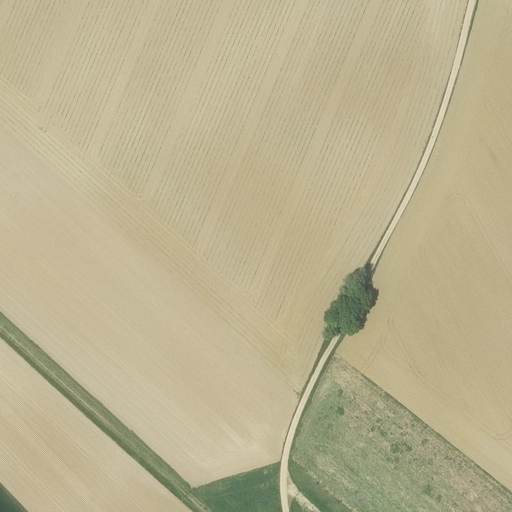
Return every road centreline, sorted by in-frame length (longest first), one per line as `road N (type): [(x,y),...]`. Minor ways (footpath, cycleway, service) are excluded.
road 1 (track): [(286,511),(281,471),(289,428),(434,134),(474,0)]
road 2 (track): [(0,328),(204,511)]
